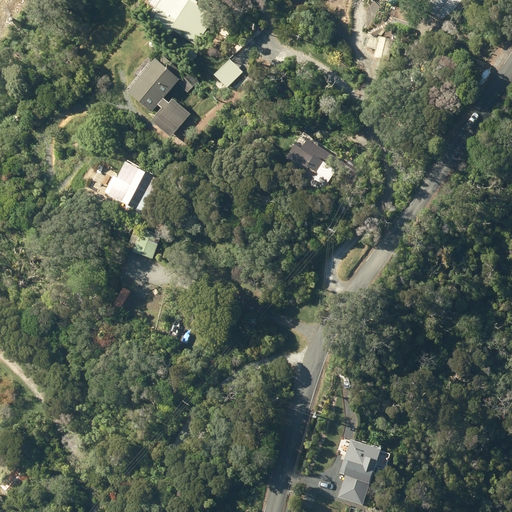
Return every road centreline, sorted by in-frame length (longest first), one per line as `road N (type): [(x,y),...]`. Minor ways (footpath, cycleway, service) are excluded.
road 1 (tertiary): [(349,297),(511,65)]
road 2 (residential): [(321,69),(362,104),(391,176),(385,203),(331,266),(331,281),(349,297)]
road 3 (tertiary): [(273,511),(327,331),(349,297)]
